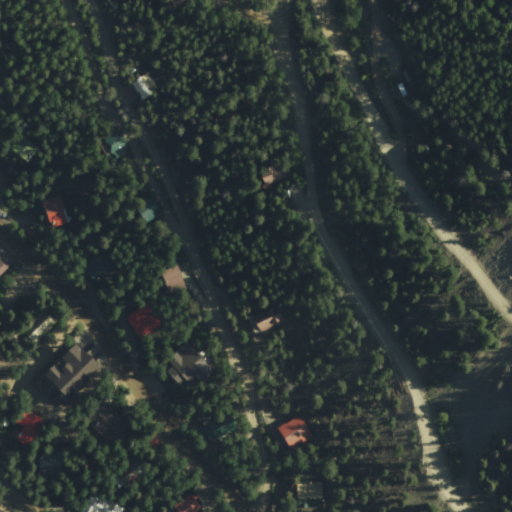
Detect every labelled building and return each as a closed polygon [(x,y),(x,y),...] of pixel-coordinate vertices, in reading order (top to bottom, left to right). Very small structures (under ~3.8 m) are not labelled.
[(131,83),(141,101),(158,91),(148,74),(131,83)] [(402,83),(398,85),(404,97),(408,95),(402,83)] [(128,154),(119,133),(103,140),(113,161),(128,154)] [(38,150),(21,135),(9,149),(26,164),(38,150)] [(264,188),(292,179),(287,161),(258,171),(264,188)] [(42,202),(51,230),(69,224),(60,196),(42,202)] [(134,207),(144,225),(161,216),(151,198),(134,207)] [(0,274),(15,260),(0,245),(0,274)] [(99,285),(112,268),(96,256),(83,273),(99,285)] [(186,289),(178,267),(160,273),(168,296),(186,289)] [(141,341),(161,327),(146,305),(126,320),(141,341)] [(248,320),(255,335),(285,322),(279,307),(248,320)] [(56,324),(50,317),(29,338),(35,344),(56,324)] [(172,368),(166,373),(179,388),(187,381),(193,388),(212,373),(188,343),(166,360),(172,368)] [(100,370),(74,345),(42,377),(67,402),(100,370)] [(110,447),(129,429),(104,403),(86,420),(110,447)] [(14,421),(24,428),(19,435),(31,443),(45,421),(24,407),(14,421)] [(313,439),(300,416),(277,429),(290,452),(313,439)] [(200,430),(208,441),(226,429),(218,418),(200,430)] [(237,430),(232,420),(206,432),(210,442),(237,430)] [(156,436),(147,443),(153,451),(163,444),(156,436)] [(63,454),(41,452),(39,476),(61,478),(63,454)] [(151,476),(141,464),(121,480),(130,492),(151,476)] [(324,484),(297,483),(297,503),(324,503),(324,484)] [(81,511),(123,511),(124,511),(93,493),(81,511)] [(190,494),(171,511),(199,511),(204,508),(190,494)]
